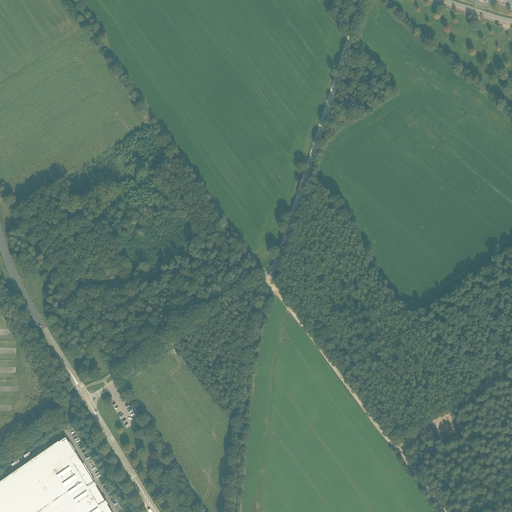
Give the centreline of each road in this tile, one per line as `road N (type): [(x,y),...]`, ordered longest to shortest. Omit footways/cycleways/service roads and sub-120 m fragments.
road 1 (track): [(70,0),(255,271)]
road 2 (track): [(270,272),(271,288),(444,511)]
road 3 (unclassified): [(261,279),(279,254),(359,0)]
road 4 (unclassified): [(87,401),(261,279)]
road 5 (tertiary): [(0,235),(24,298),(69,372)]
road 6 (track): [(399,449),(511,365)]
